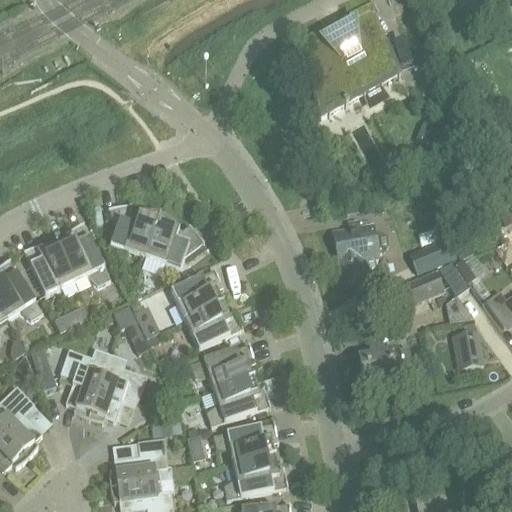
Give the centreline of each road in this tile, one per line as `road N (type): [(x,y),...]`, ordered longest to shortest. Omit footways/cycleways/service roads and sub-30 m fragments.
road 1 (residential): [(333,455),(305,305),(284,245),(205,135)]
road 2 (residential): [(0,227),(205,135)]
road 3 (residential): [(205,135),(47,0)]
road 4 (residential): [(205,135),(265,41),(338,0)]
road 5 (residential): [(333,455),(436,429),(511,388)]
